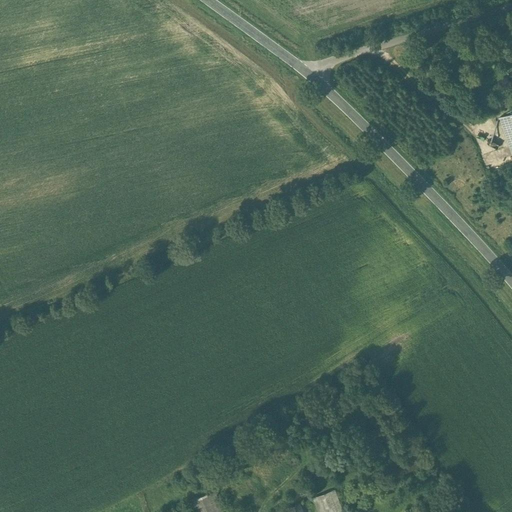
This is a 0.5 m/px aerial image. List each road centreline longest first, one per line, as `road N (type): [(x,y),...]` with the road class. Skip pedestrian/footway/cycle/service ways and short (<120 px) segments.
road 1 (secondary): [(511,281),(306,70)]
road 2 (unclassified): [(306,70),(511,8)]
road 3 (secondary): [(306,70),(208,0)]
